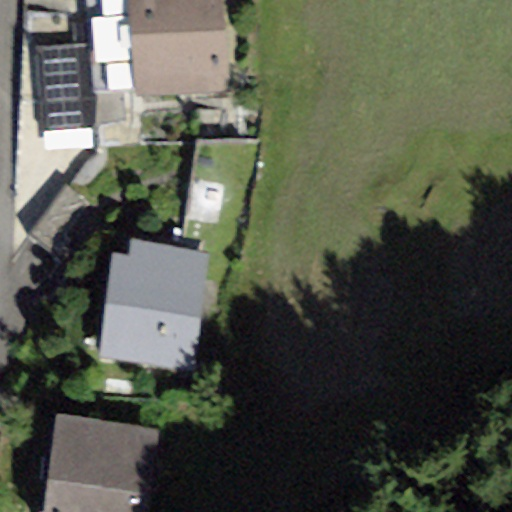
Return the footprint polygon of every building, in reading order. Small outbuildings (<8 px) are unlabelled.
[(222,0),(85,0),(89,48),(93,99),(229,89),(222,0)] [(93,99),(89,48),(38,51),(41,103),(93,99)] [(66,185),(27,239),(69,269),(108,215),(66,185)] [(129,266),(112,264),(99,364),(192,377),(208,258),(131,247),(129,266)] [(149,511),(157,440),(56,429),(47,511),(149,511)]
